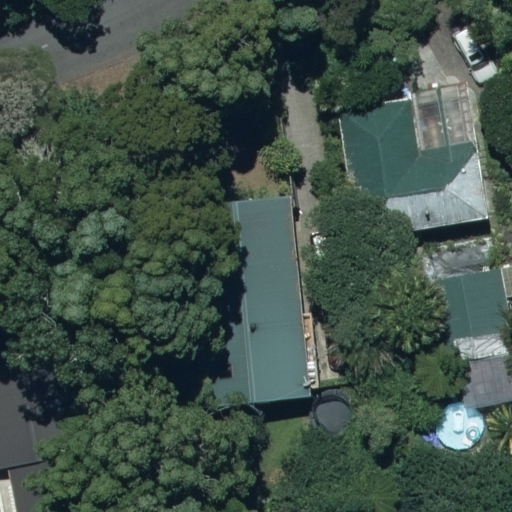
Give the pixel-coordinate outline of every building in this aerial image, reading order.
[(336,108),(356,245),(492,223),(470,88),(336,108)] [(207,423),(260,416),(260,415),(313,408),(284,202),(231,208),(231,210),(178,216),(207,423)] [(417,286),(431,369),(511,356),(511,333),(502,271),(417,286)] [(107,511),(77,344),(0,358),(0,492),(3,511),(107,511)] [(511,360),(511,357),(453,367),(460,412),(511,403),(511,360)] [(377,397),(381,427),(416,423),(413,394),(377,397)]
